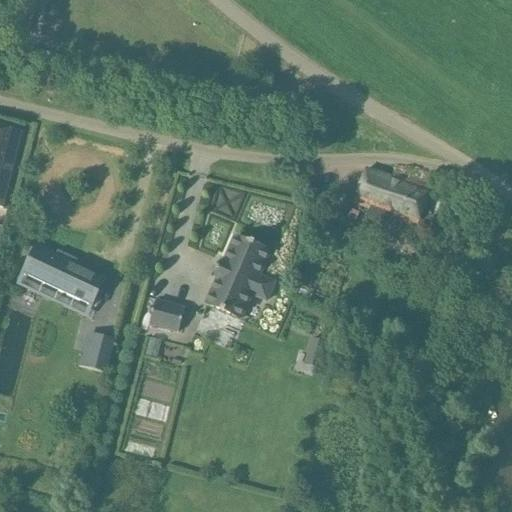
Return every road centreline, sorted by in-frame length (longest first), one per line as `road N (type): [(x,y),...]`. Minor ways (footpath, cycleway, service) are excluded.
road 1 (unclassified): [(473,170),(196,150),(0,101)]
road 2 (unclassified): [(473,170),(286,53),(219,0)]
